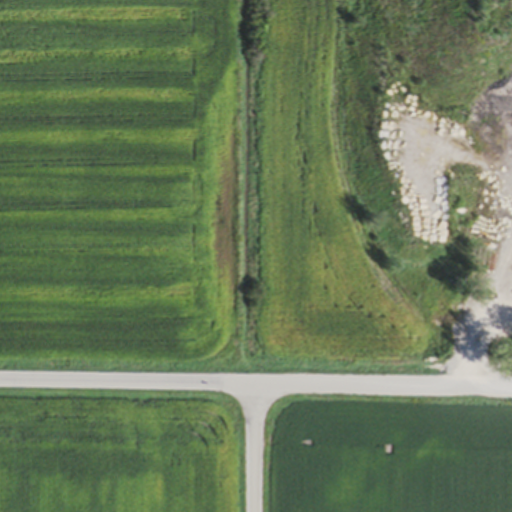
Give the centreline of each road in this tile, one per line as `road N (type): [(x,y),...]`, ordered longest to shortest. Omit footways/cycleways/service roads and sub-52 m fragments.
road 1 (residential): [(511,385),(0,379)]
road 2 (residential): [(253,511),(255,383)]
